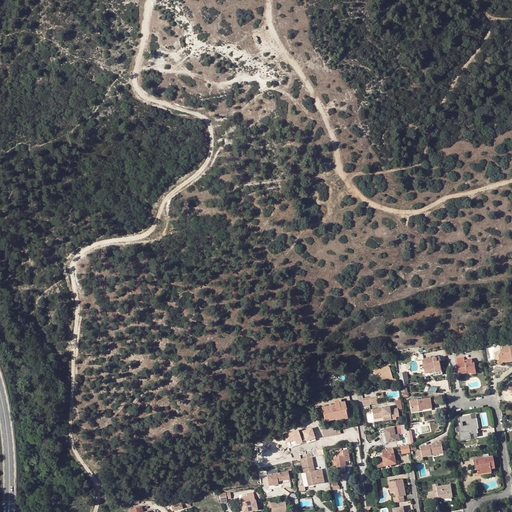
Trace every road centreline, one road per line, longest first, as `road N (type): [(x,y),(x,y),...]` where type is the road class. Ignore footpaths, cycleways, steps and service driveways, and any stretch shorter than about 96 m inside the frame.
road 1 (residential): [(469,511),(508,487),(496,409),(483,401),(449,403)]
road 2 (secondary): [(10,511),(11,440),(0,379)]
